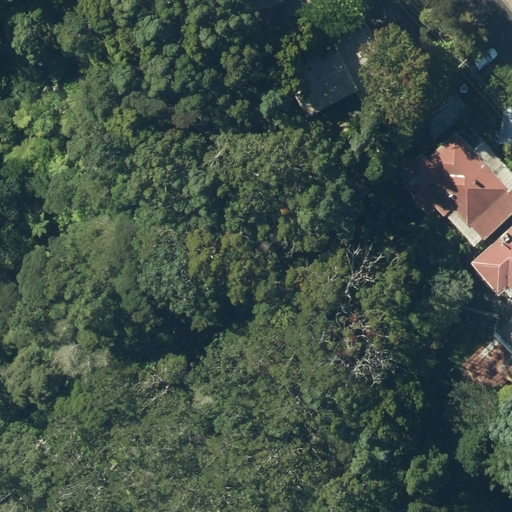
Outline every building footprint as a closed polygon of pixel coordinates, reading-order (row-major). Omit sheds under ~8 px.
[(247,0),(277,37),(321,0),(247,0)] [(376,50),(360,17),(324,36),(330,47),(280,73),(303,119),(354,94),(366,118),(401,100),(390,77),(394,74),(381,48),(376,50)] [(474,151),(457,132),(427,158),(422,153),(397,173),(400,176),(395,180),(427,218),(435,211),(450,228),(446,234),(462,252),(470,244),(474,249),(511,214),(511,173),(483,143),(474,151)] [(511,227),(471,263),(501,297),(506,292),(511,299),(511,303),(511,304),(511,227)] [(481,407),(511,373),(511,352),(498,340),(484,356),(477,350),(449,382),(472,404),(475,401),(481,407)] [(511,396),(500,416),(511,423),(511,396)]
